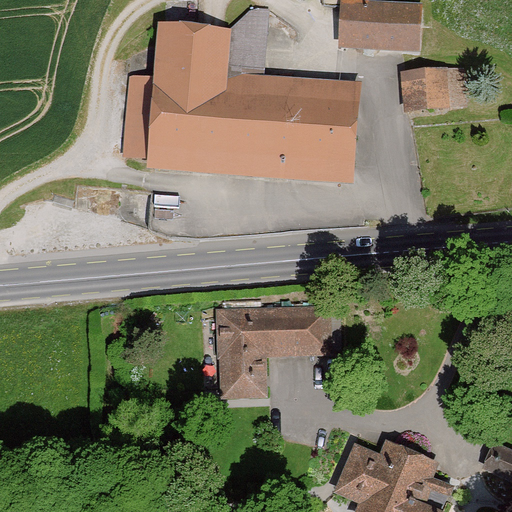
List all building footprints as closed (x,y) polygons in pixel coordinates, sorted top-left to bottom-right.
[(424,6),(345,1),(342,53),(421,58),(424,6)] [(231,7),(229,33),(226,83),(263,86),(269,10),(231,7)] [(229,33),(157,27),(153,77),(129,75),(122,168),(354,185),(360,93),(263,86),(226,83),(229,33)] [(451,74),(410,79),(414,115),(455,110),(451,74)] [(323,307),(222,312),(226,406),(270,404),(268,359),(325,357),(323,307)] [(383,457),(360,443),(333,489),(364,507),(361,511),(436,511),(421,503),(442,467),(393,438),(383,457)] [(511,453),(503,448),(488,476),(511,488),(511,453)]
